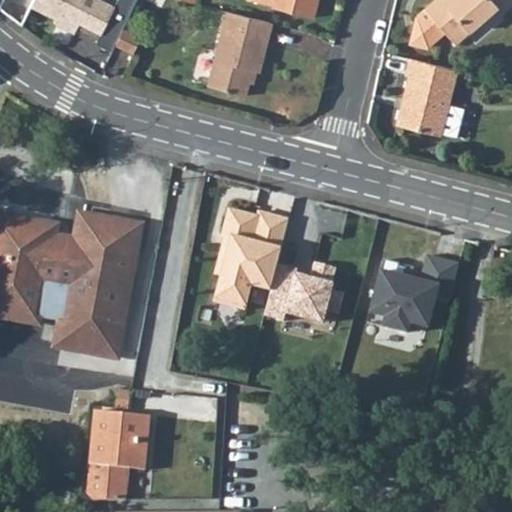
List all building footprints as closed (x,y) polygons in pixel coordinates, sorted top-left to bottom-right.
[(26,8),(29,0),(0,0),(0,12),(16,26),(26,8)] [(114,0),(110,8),(95,0),(29,0),(26,8),(51,21),(49,25),(70,35),(75,25),(96,36),(99,31),(116,39),(118,34),(131,6),(120,0),(114,0)] [(172,0),(171,8),(199,14),(200,0),(172,0)] [(259,0),(257,12),(278,16),(277,19),(314,27),(318,15),(321,0),(259,0)] [(416,43),(414,52),(438,55),(452,44),(460,53),(503,15),(506,18),(511,12),(511,0),(452,0),(420,29),(416,43)] [(278,34),(232,23),(213,100),(253,109),(261,83),(265,84),(278,34)] [(109,52),(116,39),(99,31),(96,36),(92,46),(108,54),(109,52)] [(116,39),(109,52),(121,55),(132,60),(139,42),(118,34),(116,39)] [(465,79),(417,67),(413,86),(420,88),(414,110),(410,135),(449,144),(451,139),(466,143),(472,118),(456,114),(465,79)] [(289,219),(259,211),(258,215),(227,207),(219,237),(229,239),(212,302),(244,311),(251,286),(270,291),(278,262),(289,219)] [(47,231),(0,224),(0,312),(35,318),(36,312),(65,317),(61,339),(110,347),(129,228),(79,220),(77,243),(47,240),(47,231)] [(458,264),(426,256),(421,278),(379,268),(367,314),(383,318),(381,326),(407,332),(409,324),(427,328),(435,298),(449,301),(458,264)] [(337,268),(314,262),(311,276),(300,273),(301,268),(278,262),(270,291),(263,317),(285,322),(287,314),(319,322),(317,328),(334,332),(345,292),(332,289),(337,268)] [(134,412),(89,407),(87,467),(87,496),(99,497),(127,497),(128,470),(145,471),(146,462),(151,414),(134,412)]
